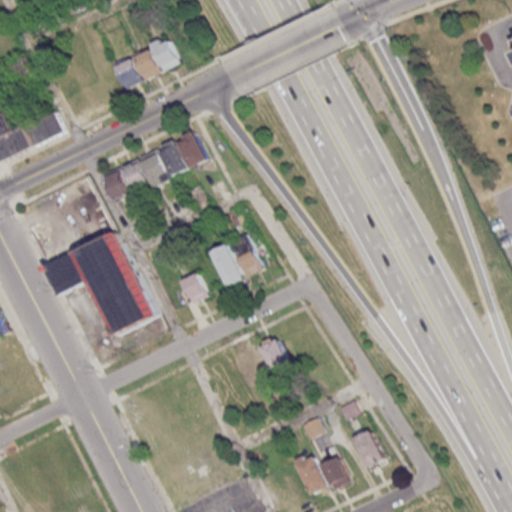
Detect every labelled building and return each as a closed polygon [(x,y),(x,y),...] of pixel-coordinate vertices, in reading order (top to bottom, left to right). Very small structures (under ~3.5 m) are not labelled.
[(129,88),(187,64),(176,39),(119,64),(129,88)] [(0,87),(3,94),(0,95),(0,100),(5,98),(20,129),(9,135),(5,127),(0,128),(0,136),(1,139),(0,139),(0,87)] [(214,163),(201,134),(108,173),(119,200),(133,194),(132,192),(156,182),(158,186),(214,163)] [(124,233),(80,253),(118,336),(162,316),(124,233)] [(231,289),(250,280),(249,278),(267,270),(252,235),(215,251),(231,289)] [(196,303),(214,295),(204,270),(185,278),(196,303)] [(0,301),(0,338),(13,333),(0,301)] [(292,367),(283,339),(245,352),(254,380),(292,367)] [(342,406),(348,421),(364,414),(358,399),(342,406)] [(305,424),(312,440),(327,433),(320,417),(305,424)] [(356,438),(374,470),(391,461),(373,429),(356,438)] [(315,497),(354,480),(342,454),(322,463),(317,452),(300,460),(315,497)]
